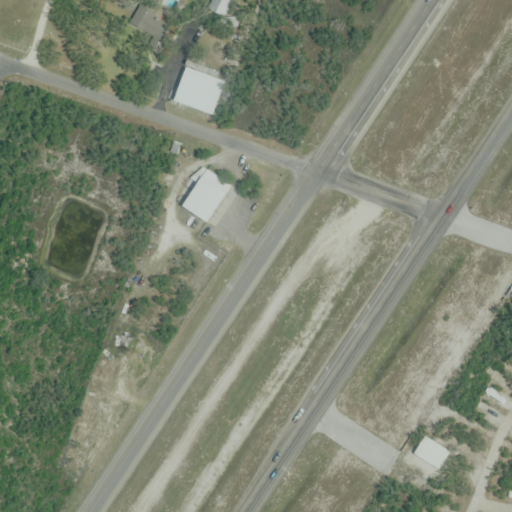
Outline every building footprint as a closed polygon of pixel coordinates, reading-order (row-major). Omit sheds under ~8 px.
[(212,0),(207,11),(225,20),(234,0),(212,0)] [(151,41),(163,19),(146,10),(134,31),(151,41)] [(172,101),(208,116),(222,83),(185,68),(172,101)] [(180,209),(207,225),(231,187),(204,170),(180,209)] [(451,454),(424,437),(412,455),(439,472),(451,454)]
